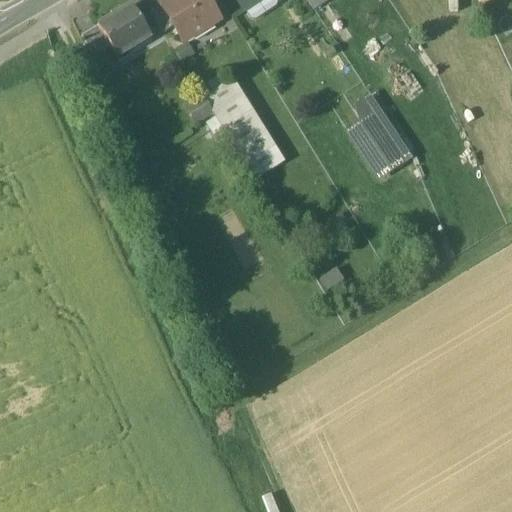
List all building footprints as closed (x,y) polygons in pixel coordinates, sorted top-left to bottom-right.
[(205,0),(170,0),(160,7),(161,8),(173,28),(183,44),(218,22),(205,0)] [(234,0),(242,11),(259,0),(234,0)] [(330,0),(306,0),(314,11),(330,0)] [(131,7),(97,28),(109,48),(116,59),(150,39),(131,7)] [(173,28),(161,8),(150,15),(162,35),(173,28)] [(97,28),(81,38),(93,58),(109,48),(97,28)] [(280,163),(230,83),(203,99),(212,113),(253,180),(280,163)] [(410,160),(367,97),(352,108),(358,124),(344,134),(378,182),(410,160)] [(203,99),(190,107),(199,121),(212,113),(203,99)] [(199,121),(190,107),(186,110),(195,124),(199,121)] [(327,293),(345,283),(337,269),(319,279),(327,293)]
